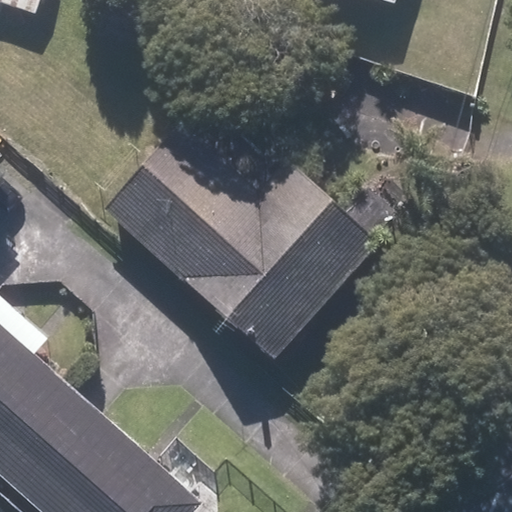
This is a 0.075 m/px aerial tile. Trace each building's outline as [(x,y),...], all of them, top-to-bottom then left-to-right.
[(0,0),(0,7),(37,20),(43,0),(0,0)] [(359,0),(394,10),(396,0),(359,0)] [(179,127),(103,213),(244,340),(252,330),(279,354),(375,246),(370,241),(394,215),(364,190),(340,216),(284,164),(256,195),(179,127)] [(0,150),(0,188),(12,176),(2,167),(8,158),(0,150)] [(0,324),(0,481),(12,493),(90,405),(0,324)] [(90,405),(12,493),(33,511),(197,511),(203,506),(90,405)]
